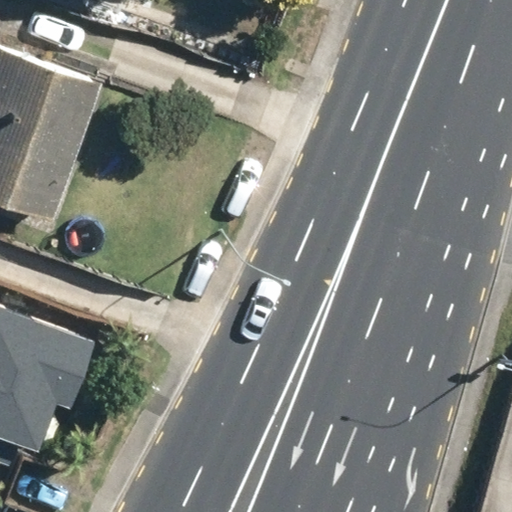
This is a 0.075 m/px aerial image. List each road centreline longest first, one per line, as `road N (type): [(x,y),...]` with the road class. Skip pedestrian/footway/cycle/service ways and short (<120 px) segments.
road 1 (primary): [(182,511),(256,354),(455,0)]
road 2 (primary): [(457,0),(443,67),(341,372)]
road 3 (primary): [(341,372),(294,511)]
road 4 (motorway): [(341,372),(330,511)]
